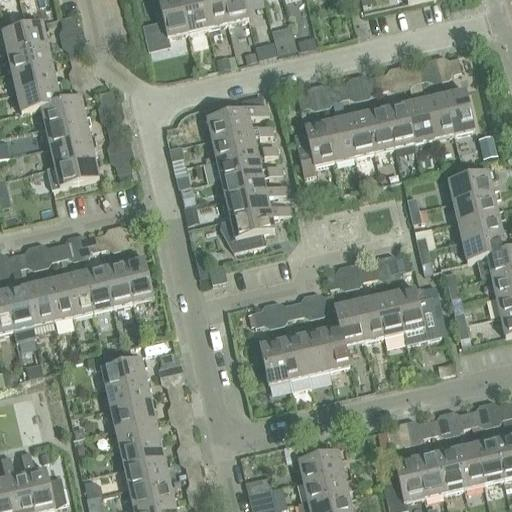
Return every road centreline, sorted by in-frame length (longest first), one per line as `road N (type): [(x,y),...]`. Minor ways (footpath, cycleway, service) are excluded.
road 1 (residential): [(163,106),(511,18)]
road 2 (residential): [(233,434),(511,373)]
road 3 (residential): [(193,312),(299,288),(311,265),(403,245)]
road 4 (residential): [(0,245),(168,208)]
road 5 (residential): [(163,106),(105,63),(87,0)]
road 6 (residential): [(233,434),(218,419),(193,312)]
